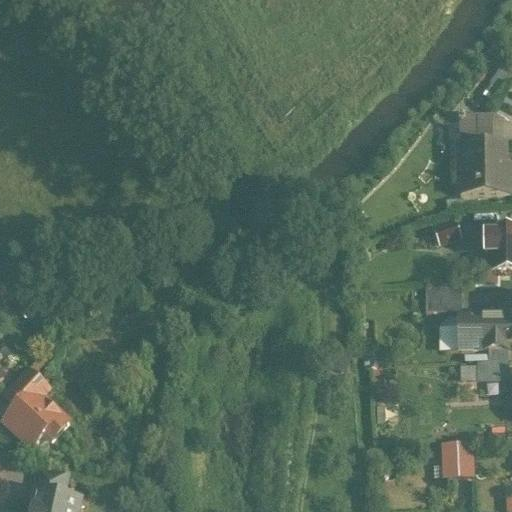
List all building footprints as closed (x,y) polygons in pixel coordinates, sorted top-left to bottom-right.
[(493,122),(466,122),(466,120),(460,120),(460,126),(463,126),(463,145),(471,145),(471,152),(493,152),(493,122)] [(493,152),(471,152),(471,145),(463,145),(463,126),(460,126),(460,200),(511,200),(511,169),(504,170),(504,152),(493,152)] [(457,229),(435,235),(439,248),(461,241),(457,229)] [(511,235),(485,236),(485,278),(511,277),(511,235)] [(461,291),(425,291),(426,316),(462,315),(461,291)] [(511,302),(503,303),(503,330),(503,348),(508,348),(511,348),(511,302)] [(438,354),(449,354),(448,353),(459,353),(459,322),(448,323),(438,332),(438,354)] [(484,322),(459,322),(459,353),(448,353),(449,354),(488,354),(489,354),(508,354),(508,348),(503,348),(503,330),(484,330),(484,322)] [(374,349),(364,350),(366,369),(376,369),(374,349)] [(508,365),(508,354),(489,354),(488,354),(489,366),(508,365)] [(489,366),(477,366),(477,381),(509,380),(508,365),(489,366)] [(27,374),(3,400),(16,413),(34,394),(43,403),(50,395),(27,374)] [(16,413),(5,425),(33,451),(45,438),(52,445),(69,427),(43,403),(34,394),(16,413)] [(472,446),(442,447),(444,481),(458,481),(458,470),(473,469),(472,446)] [(396,464),(383,465),(384,482),(397,481),(396,464)] [(473,469),(458,470),(458,481),(474,481),(473,469)] [(64,476),(39,473),(34,496),(36,497),(36,496),(58,500),(64,476)] [(58,500),(36,496),(36,497),(32,511),(79,511),(81,506),(58,500)]
